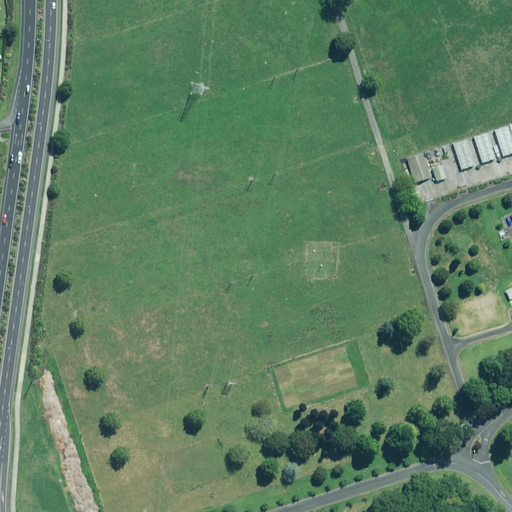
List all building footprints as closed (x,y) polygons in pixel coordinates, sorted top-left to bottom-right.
[(511,140),(507,126),(495,130),(503,156),(511,153),(511,140)] [(486,132),(474,136),(482,163),(494,159),(486,132)] [(465,139),(453,143),(461,169),(474,165),(465,139)] [(430,178),(422,153),(406,159),(414,183),(430,178)] [(442,165),(432,168),(436,181),(445,178),(442,165)]
